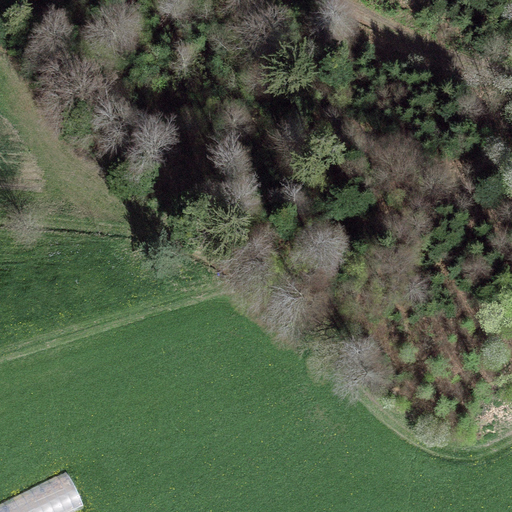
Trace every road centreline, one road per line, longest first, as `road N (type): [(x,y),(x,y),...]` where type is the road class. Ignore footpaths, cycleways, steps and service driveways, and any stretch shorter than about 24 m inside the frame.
road 1 (track): [(0,220),(147,233),(205,254),(260,296),(376,410),(431,449),(456,455),(511,442)]
road 2 (track): [(511,76),(424,54),(325,0)]
